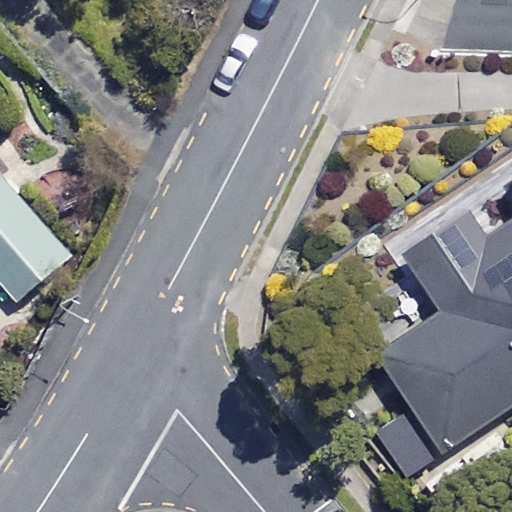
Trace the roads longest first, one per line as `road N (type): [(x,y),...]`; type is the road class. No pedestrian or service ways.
road 1 (residential): [(130,357),(316,0)]
road 2 (residential): [(265,511),(130,357)]
road 3 (residential): [(37,511),(130,357)]
